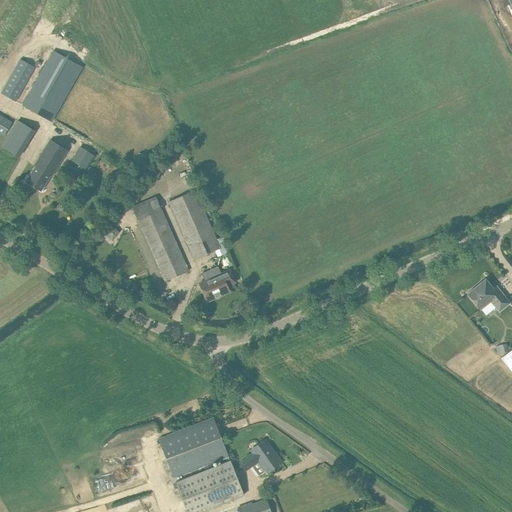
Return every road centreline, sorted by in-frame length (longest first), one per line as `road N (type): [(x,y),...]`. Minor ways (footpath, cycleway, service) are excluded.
road 1 (unclassified): [(217,345),(248,339),(511,224)]
road 2 (unclassified): [(398,511),(233,393),(219,374),(217,345)]
road 3 (unclassified): [(217,345),(122,312),(0,239)]
